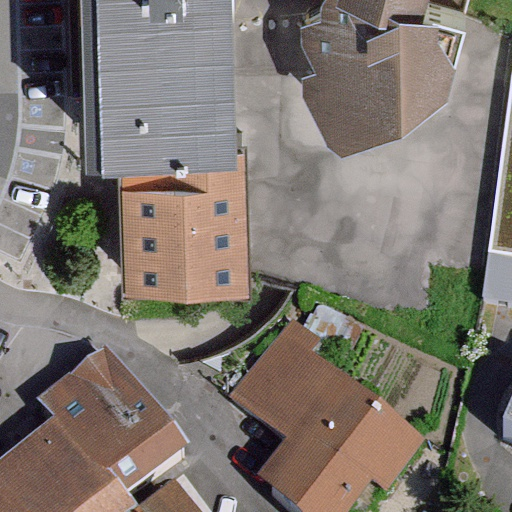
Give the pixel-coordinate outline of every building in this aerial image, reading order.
[(93,0),(97,134),(231,131),(234,130),(230,0),(93,0)] [(474,0),(372,0),(371,5),(354,1),(353,0),(339,0),(339,1),(341,4),(315,17),(334,56),(324,87),(343,124),(459,65),(474,0)] [(231,131),(129,134),(134,274),(251,271),(247,130),(234,130),(231,131)] [(511,145),(494,305),(511,306),(511,145)] [(301,451),(275,486),(299,511),(356,511),(377,485),(393,496),(423,454),(305,360),(315,347),(300,334),(243,401),(301,451)] [(121,511),(188,462),(112,367),(55,411),(71,432),(0,490),(0,511),(188,511),(185,508),(178,511),(121,511)]
